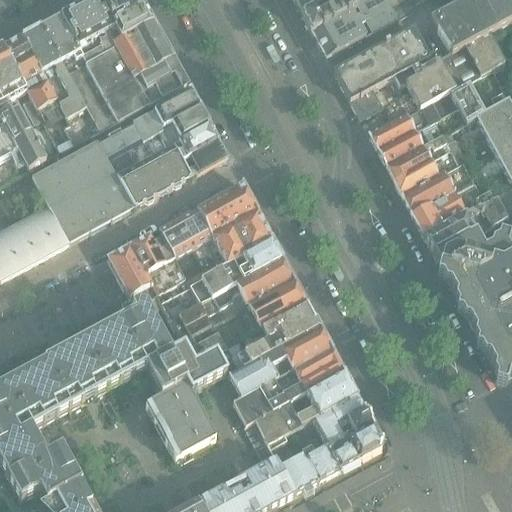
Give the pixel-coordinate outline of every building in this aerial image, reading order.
[(116,32),(97,0),(60,21),(78,52),(116,32)] [(151,27),(140,7),(136,0),(97,0),(116,32),(122,43),(151,27)] [(414,8),(409,0),(289,0),(311,39),(355,14),(360,23),(384,9),(394,27),(412,16),(415,9),(414,8)] [(489,39),(511,26),(511,0),(476,0),(464,6),(429,25),(450,59),(466,51),(489,39)] [(326,65),(394,27),(384,9),(360,23),(355,14),(311,39),(326,65)] [(78,52),(60,21),(41,31),(62,71),(83,59),(78,52)] [(186,90),(151,27),(122,43),(116,32),(78,52),(83,59),(62,71),(92,124),(99,137),(186,90)] [(92,124),(62,71),(41,31),(21,42),(59,110),(65,123),(69,130),(63,133),(68,143),(56,150),(61,158),(88,143),(82,130),(92,124)] [(470,86),(481,80),(466,51),(450,59),(420,75),(420,74),(418,75),(416,72),(428,65),(428,64),(429,64),(413,34),(333,78),(359,126),(361,125),(382,116),(374,102),(381,99),(379,94),(393,86),(399,97),(404,95),(417,116),(448,99),(467,88),(470,87),(470,86)] [(504,67),(489,39),(466,51),(481,80),(491,74),(504,67)] [(59,110),(21,42),(2,52),(26,96),(36,115),(37,115),(40,120),(59,110)] [(26,96),(2,52),(0,53),(0,125),(16,156),(27,176),(45,166),(29,137),(30,137),(16,111),(14,112),(10,105),(26,96)] [(484,118),(467,88),(448,99),(464,129),(474,123),(484,118)] [(507,105),(501,95),(489,101),(495,111),(507,105)] [(217,146),(189,96),(125,131),(102,143),(138,212),(191,183),(181,164),(198,157),(217,146)] [(484,141),(511,125),(511,114),(507,105),(495,111),(484,118),(474,123),(484,141)] [(377,158),(415,137),(406,120),(370,141),(368,142),(377,158)] [(0,164),(16,156),(0,125),(0,164)] [(494,158),(511,147),(511,125),(484,141),(494,158)] [(384,172),(429,148),(421,134),(415,137),(377,158),(384,172)] [(394,189),(451,159),(445,148),(444,149),(441,142),(429,148),(384,172),(394,189)] [(138,212),(102,143),(31,183),(46,212),(67,250),(68,251),(111,227),(138,212)] [(459,155),(454,144),(445,148),(451,159),(459,155)] [(191,183),(226,164),(217,146),(198,157),(181,164),(191,183)] [(503,175),(511,169),(511,147),(494,158),(503,175)] [(465,165),(459,155),(451,159),(457,170),(465,165)] [(402,204),(463,173),(461,169),(456,172),(456,171),(457,170),(451,159),(394,189),(402,204)] [(511,169),(503,175),(511,189),(511,169)] [(456,198),(472,189),(463,173),(402,204),(411,222),(454,199),(456,198)] [(287,182),(280,185),(284,191),(290,188),(287,182)] [(480,200),(474,188),(472,189),(456,198),(462,210),(474,203),(480,200)] [(30,197),(26,189),(14,195),(19,203),(30,197)] [(240,190),(196,214),(212,243),(256,218),(240,190)] [(511,215),(511,197),(510,193),(495,202),(505,219),(511,215)] [(19,203),(14,195),(4,201),(9,209),(19,203)] [(476,240),(490,232),(507,222),(505,219),(495,202),(492,203),(488,196),(480,200),(474,203),(478,211),(464,218),(466,221),(423,244),(435,265),(436,266),(477,241),(476,240)] [(423,244),(466,221),(464,218),(454,199),(411,222),(423,244)] [(67,250),(46,212),(29,221),(49,260),(67,250)] [(196,214),(179,223),(196,252),(204,248),(212,243),(196,214)] [(212,243),(204,248),(211,260),(214,267),(218,274),(233,266),(241,261),(270,245),(256,218),(212,243)] [(49,260),(29,221),(13,230),(33,269),(49,260)] [(159,235),(157,235),(174,265),(179,262),(196,252),(179,223),(162,233),(159,235)] [(33,269),(13,230),(0,237),(0,249),(16,278),(33,269)] [(107,263),(106,263),(114,279),(132,312),(143,307),(155,300),(183,285),(184,285),(173,265),(174,265),(157,235),(107,263)] [(511,238),(483,254),(480,248),(477,241),(436,266),(438,269),(441,277),(501,386),(511,379),(511,238)] [(193,288),(191,290),(201,308),(281,264),(280,263),(275,253),(272,248),(270,245),(241,261),(246,271),(238,276),(233,266),(218,274),(206,281),(193,288)] [(0,286),(16,278),(0,249),(0,286)] [(178,320),(156,332),(171,358),(184,351),(181,346),(190,341),(192,344),(210,335),(208,331),(210,330),(205,320),(219,314),(220,313),(220,314),(231,307),(234,300),(239,297),(247,310),(292,284),(281,264),(201,308),(178,320)] [(214,267),(202,274),(206,281),(218,274),(214,267)] [(202,274),(189,281),(193,288),(206,281),(202,274)] [(259,335),(261,334),(306,309),(292,284),(247,310),(240,314),(245,323),(251,320),(259,335)] [(270,511),(294,499),(279,473),(275,464),(266,451),(253,428),(244,432),(243,433),(264,470),(199,505),(197,507),(196,508),(187,511),(93,511),(79,486),(61,453),(45,461),(31,435),(58,421),(59,423),(82,411),(81,408),(84,407),(84,406),(92,402),(93,401),(93,402),(105,395),(145,374),(161,402),(144,411),(152,424),(154,429),(154,430),(163,448),(164,447),(174,466),(215,444),(198,413),(193,404),(190,399),(226,379),(227,382),(227,381),(228,383),(230,382),(229,381),(217,358),(194,370),(186,354),(184,351),(171,358),(156,332),(148,316),(143,307),(132,312),(131,313),(134,319),(82,347),(43,368),(44,369),(0,392),(0,469),(7,481),(6,482),(20,507),(39,496),(44,504),(48,511),(270,511)] [(229,381),(318,332),(306,309),(261,334),(263,338),(249,345),(253,352),(244,358),(242,355),(249,351),(245,343),(226,353),(217,337),(186,354),(194,370),(217,358),(229,381)] [(311,362),(329,352),(319,334),(318,332),(229,381),(230,382),(228,383),(229,384),(238,401),(239,401),(240,401),(311,362)] [(292,407),(343,377),(329,352),(311,362),(240,401),(239,401),(238,401),(239,403),(232,407),(232,408),(244,432),(253,428),(288,409),(292,407)] [(282,442),(300,432),(311,426),(356,401),(343,377),(292,407),(297,416),(310,408),(313,413),(296,422),(288,409),(253,428),(266,451),(281,442),(282,442)] [(348,425),(364,416),(356,401),(311,426),(322,446),(341,435),(340,433),(349,428),(348,425)] [(347,440),(354,437),(357,440),(373,432),(364,416),(348,425),(349,428),(340,433),(341,435),(322,446),(325,453),(331,462),(351,452),(347,440)] [(381,446),(373,432),(357,440),(354,437),(347,440),(351,452),(331,462),(325,453),(306,463),(303,465),(301,461),(279,473),(294,499),(339,475),(378,454),(379,454),(381,446)] [(298,452),(307,447),(304,443),(296,448),(298,452)]
